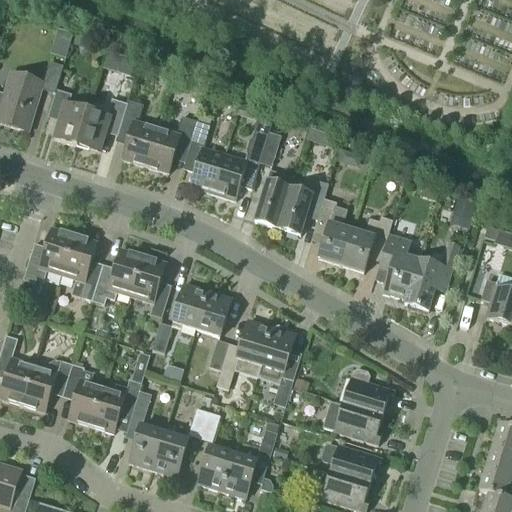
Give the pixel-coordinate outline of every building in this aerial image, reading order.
[(86,43),(75,39),(73,47),(84,50),(86,43)] [(123,62),(109,58),(105,73),(118,77),(123,62)] [(0,127),(29,136),(42,93),(55,97),(56,95),(63,71),(49,67),(43,88),(10,78),(3,99),(0,98),(0,127)] [(61,121),(53,144),(76,151),(87,115),(68,110),(71,100),(56,95),(55,97),(49,117),(61,121)] [(119,136),(120,133),(127,109),(112,104),(106,121),(87,115),(76,151),(77,149),(100,156),(107,133),(119,136)] [(122,166),(145,173),(157,134),(137,128),(143,110),(128,105),(127,109),(120,133),(131,136),(122,166)] [(241,109),(240,114),(238,118),(245,120),(246,116),(248,111),(241,109)] [(157,134),(145,173),(168,180),(177,150),(188,154),(197,126),(182,122),(176,140),(157,134)] [(224,160),(212,199),(236,206),(240,191),(251,194),(259,168),(267,141),(269,137),(272,127),(259,124),(254,137),(253,142),(250,144),(247,156),(248,161),(246,167),(224,160)] [(190,192),(212,199),(224,160),(203,154),(207,140),(210,131),(197,126),(188,154),(182,174),(194,178),(190,192)] [(320,144),(322,137),(310,133),(307,142),(306,144),(315,146),(320,144)] [(269,137),(267,141),(259,168),(271,171),(281,141),(269,137)] [(351,158),(341,155),(338,166),(344,167),(349,165),(351,158)] [(254,227),(277,234),(289,194),(276,190),(280,179),(270,176),(254,227)] [(309,213),(320,217),(324,203),(328,189),(307,182),(302,198),(289,194),(277,234),(300,241),(309,213)] [(476,208),(457,202),(452,219),(471,225),(476,208)] [(318,265),(341,272),(352,235),(342,232),(348,216),(336,211),(337,207),(324,203),(320,217),(313,238),(325,242),(318,265)] [(382,259),(388,239),(393,225),(381,222),(379,227),(370,224),(365,240),(352,235),(341,272),(364,279),(371,256),(382,259)] [(495,246),(498,236),(487,232),(484,243),(495,246)] [(62,280),(74,241),(51,234),(43,260),(32,257),(23,285),(35,289),(36,284),(43,286),(46,275),(62,280)] [(495,246),(495,247),(506,250),(510,239),(498,236),(495,246)] [(404,308),(405,309),(418,266),(406,262),(410,249),(400,246),(401,244),(388,239),(382,259),(379,267),(391,271),(385,289),(385,288),(381,299),(389,302),(390,300),(405,305),(404,308)] [(71,300),(91,306),(102,274),(90,270),(97,248),(74,241),(62,280),(76,285),(71,300)] [(440,276),(451,280),(460,252),(448,249),(444,261),(434,258),(430,269),(418,266),(405,309),(416,312),(415,314),(428,318),(431,307),(430,307),(437,286),(440,276)] [(116,298),(130,302),(143,262),(120,255),(113,278),(102,274),(91,306),(104,310),(107,303),(114,305),(116,298)] [(143,262),(130,302),(153,309),(149,320),(151,320),(161,324),(170,295),(159,291),(166,269),(143,262)] [(511,332),(511,328),(511,283),(498,280),(495,289),(486,287),(480,306),(490,309),(485,324),(511,332)] [(172,328),(196,335),(207,297),(184,290),(172,328)] [(231,304),(207,297),(196,335),(219,342),(231,304)] [(172,332),(161,328),(162,324),(161,324),(160,329),(152,355),(164,359),(172,332)] [(220,376),(216,391),(228,395),(234,376),(238,364),(260,371),(272,333),(249,326),(241,353),(228,349),(220,376)] [(260,371),(258,378),(281,385),(279,390),(277,398),(288,401),(293,386),(283,382),(296,341),(286,338),(287,335),(286,333),(278,330),(276,332),(275,334),(272,333),(260,371)] [(0,399),(0,403),(22,410),(34,370),(11,363),(17,345),(5,341),(0,358),(0,378),(6,380),(0,399)] [(220,376),(228,349),(217,346),(209,373),(220,376)] [(34,370),(22,410),(44,417),(51,394),(63,398),(72,370),(60,366),(55,365),(48,369),(47,374),(34,370)] [(68,424),(90,431),(103,391),(90,387),(93,378),(83,375),(84,373),(72,370),(63,398),(75,401),(68,424)] [(350,383),(342,410),(382,422),(386,409),(390,410),(394,397),(367,388),(369,381),(366,377),(357,375),(353,377),(351,384),(350,383)] [(297,384),(294,393),(306,396),(308,387),(297,384)] [(125,397),(103,391),(90,431),(113,438),(120,415),(132,419),(139,396),(142,389),(129,385),(125,397)] [(152,400),(139,396),(132,419),(131,422),(144,426),(152,400)] [(382,422),(342,410),(330,406),(323,432),(334,436),(334,437),(378,450),(382,437),(378,435),(382,422)] [(188,439),(200,443),(208,417),(196,413),(188,439)] [(211,447),(220,420),(208,417),(200,443),(211,447)] [(266,434),(257,461),(269,464),(277,438),(279,430),(268,426),(266,434)] [(511,432),(499,429),(493,452),(511,457),(511,432)] [(129,468),(153,475),(164,437),(141,430),(129,468)] [(176,482),(188,444),(164,437),(153,475),(176,482)] [(323,467),(332,470),(329,477),(369,489),(374,475),(377,476),(381,463),(338,450),(337,451),(328,449),(324,451),(321,463),(323,467)] [(198,488),(221,496),(233,458),(210,450),(198,488)] [(288,455),(275,451),(272,461),(285,465),(288,455)] [(511,457),(493,452),(486,473),(511,481),(511,457)] [(245,503),(257,465),(233,458),(221,496),(245,503)] [(0,511),(25,511),(30,498),(15,493),(20,479),(20,476),(0,469),(0,511)] [(480,495),(488,498),(488,497),(511,504),(511,481),(486,473),(480,495)] [(365,502),(369,489),(329,477),(321,503),(349,511),(366,511),(369,503),(365,502)] [(269,484),(263,482),(260,493),(271,496),(273,490),(269,484)] [(488,498),(484,511),(511,511),(511,504),(488,497),(488,498)]
